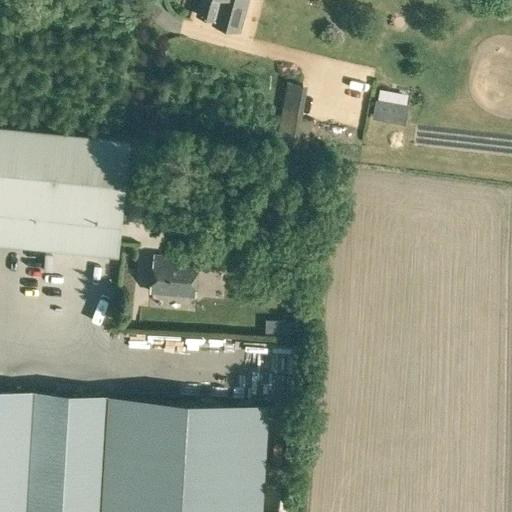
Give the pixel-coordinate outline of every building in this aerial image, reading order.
[(199,0),(196,15),(214,20),(212,25),(238,32),(246,0),(199,0)] [(308,147),(312,119),(302,118),(307,84),(287,81),(281,117),(277,141),(295,145),(308,147)] [(372,130),(376,97),(364,95),(360,128),(372,130)] [(0,121),(0,242),(96,252),(120,254),(134,135),(0,121)] [(195,297),(199,258),(154,253),(150,292),(195,297)] [(225,364),(237,349),(229,342),(216,356),(225,364)] [(0,511),(93,511),(96,470),(102,391),(0,385),(0,511)] [(96,470),(93,511),(263,511),(270,401),(102,391),(96,470)]
